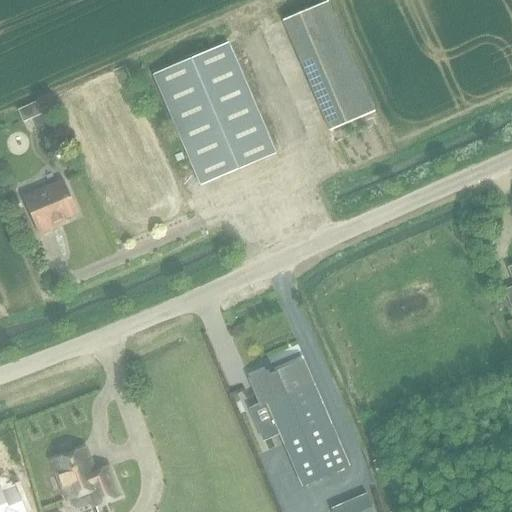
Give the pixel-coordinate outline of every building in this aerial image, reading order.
[(201,185),(275,154),(227,43),(153,74),(201,185)] [(314,93),(330,131),(374,112),(358,74),(314,93)] [(38,102),(27,106),(33,118),(43,114),(38,102)] [(51,224),(77,213),(64,181),(23,198),(39,235),(53,229),(51,224)] [(266,372),(249,379),(260,405),(267,403),(303,485),(348,466),(308,374),(303,361),(268,376),(266,372)] [(84,449),(53,462),(67,499),(70,506),(78,509),(94,503),(95,505),(119,495),(108,468),(94,473),(84,449)] [(0,511),(27,511),(18,489),(5,494),(2,487),(0,487),(0,511)] [(373,511),(366,495),(331,510),(331,511),(373,511)]
